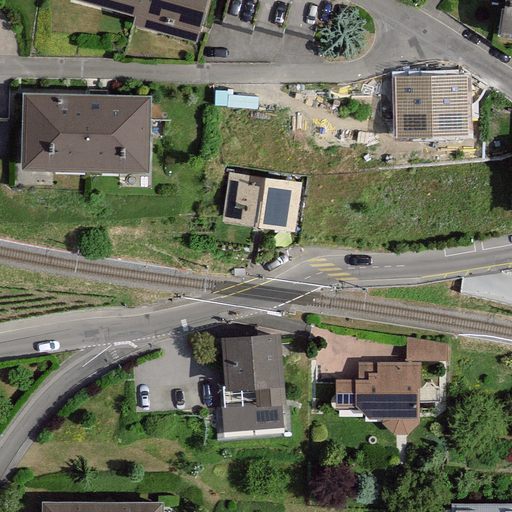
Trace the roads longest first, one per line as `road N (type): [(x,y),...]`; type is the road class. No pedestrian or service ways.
road 1 (residential): [(134,325),(269,293),(328,268),(511,249)]
road 2 (residential): [(0,452),(46,388),(134,325)]
road 3 (residential): [(370,0),(511,84)]
road 4 (residential): [(0,344),(134,325)]
